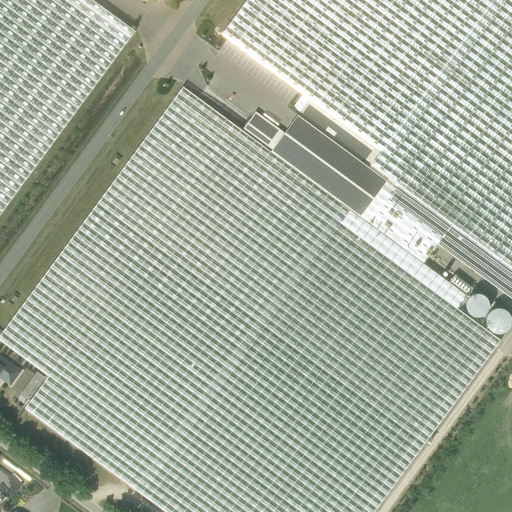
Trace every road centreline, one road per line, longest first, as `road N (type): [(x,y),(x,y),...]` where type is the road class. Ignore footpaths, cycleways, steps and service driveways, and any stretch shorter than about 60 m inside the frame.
road 1 (unclassified): [(0,274),(201,0)]
road 2 (unclassified): [(96,511),(0,438)]
